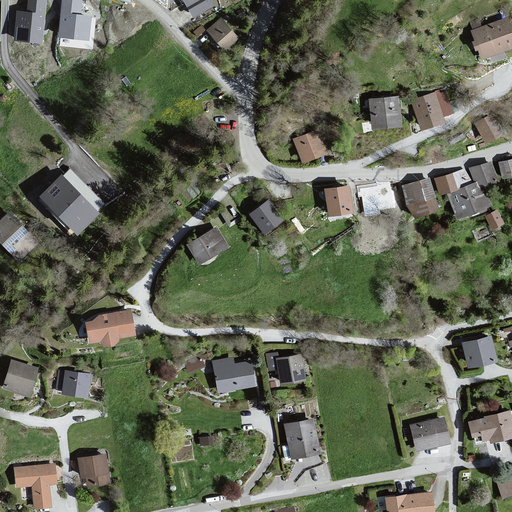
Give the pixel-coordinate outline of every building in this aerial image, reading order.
[(13,40),(42,44),(47,0),(28,0),(27,11),(17,10),(13,40)] [(82,0),(61,0),(58,39),(90,42),(93,16),(81,14),(82,0)] [(208,0),(178,0),(189,18),(211,5),(208,0)] [(511,20),(509,13),(469,28),(480,57),(511,44),(511,20)] [(220,17),(205,31),(223,52),(239,39),(220,17)] [(433,90),(411,98),(419,123),(442,116),(433,90)] [(396,93),(367,95),(369,123),(398,120),(396,93)] [(493,112),(474,121),(483,139),(502,129),(493,112)] [(316,125),(292,136),(302,159),(327,149),(316,125)] [(511,154),(495,159),(500,174),(511,170),(511,154)] [(490,158),(469,166),(474,179),(447,189),(456,211),(490,199),(483,182),(497,177),(490,158)] [(450,170),(432,175),(436,190),(454,185),(450,170)] [(62,175),(39,196),(77,236),(100,214),(62,175)] [(437,204),(428,175),(400,184),(409,213),(437,204)] [(346,179),(320,183),(324,210),(350,206),(346,179)] [(281,212),(267,193),(245,209),(259,228),(281,212)] [(502,216),(496,205),(483,212),(490,223),(502,216)] [(9,210),(0,218),(0,238),(18,259),(38,242),(9,210)] [(229,244),(217,223),(185,241),(197,262),(229,244)] [(129,313),(83,321),(88,347),(134,339),(129,313)] [(490,337),(461,344),(467,371),(497,364),(490,337)] [(299,356),(274,361),(279,388),(304,383),(299,356)] [(253,360),(212,366),(217,395),(257,389),(253,360)] [(9,361),(1,388),(29,397),(38,370),(9,361)] [(63,370),(58,396),(87,402),(92,375),(63,370)] [(511,426),(508,411),(467,423),(474,448),(511,437),(511,426)] [(442,420),(408,427),(414,453),(448,446),(442,420)] [(312,422),(282,427),(288,462),(318,457),(312,422)] [(107,456),(77,460),(81,492),(111,488),(107,456)] [(54,466),(13,470),(15,490),(31,489),(33,511),(38,511),(50,511),(48,488),(56,487),(54,466)] [(511,477),(495,482),(500,500),(511,496),(511,477)] [(432,511),(429,494),(384,500),(385,511),(432,511)]
